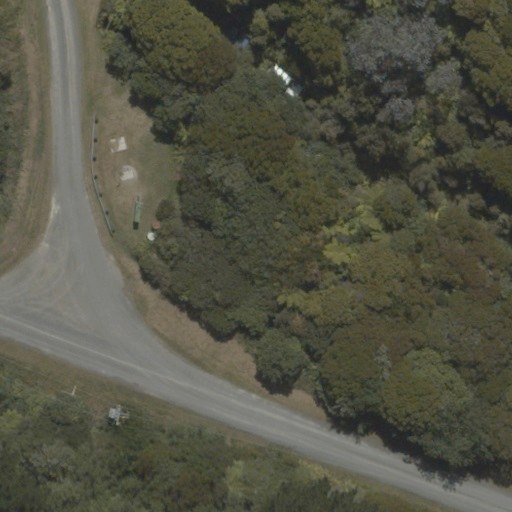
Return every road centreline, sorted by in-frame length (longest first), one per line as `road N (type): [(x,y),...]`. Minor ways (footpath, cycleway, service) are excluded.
road 1 (unclassified): [(64,337),(511,506)]
road 2 (unclassified): [(57,0),(70,204),(64,337)]
